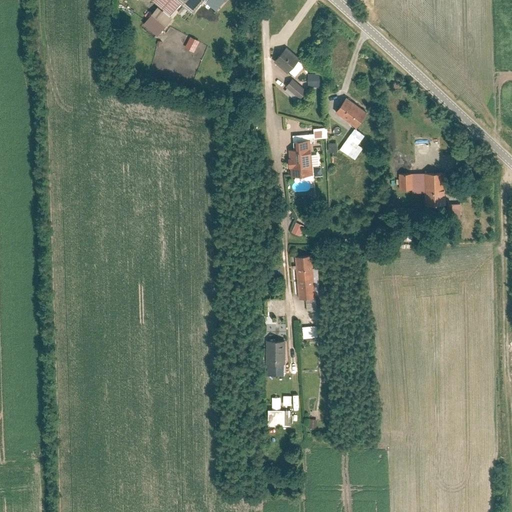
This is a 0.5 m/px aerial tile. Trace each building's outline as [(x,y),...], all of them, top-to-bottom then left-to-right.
[(182,0),(181,0),(156,0),(160,3),(172,13),(182,0)] [(201,0),(181,0),(182,0),(193,10),(201,0)] [(172,13),(160,3),(146,19),(158,29),(172,13)] [(289,49),(277,62),(289,72),(301,59),(289,49)] [(324,72),(312,73),(313,87),(325,86),(324,72)] [(295,78),(289,86),(302,98),(309,90),(295,78)] [(349,97),(338,111),(356,125),(367,110),(349,97)] [(314,128),(314,137),(327,136),(327,127),(314,128)] [(363,148),(358,144),(365,135),(355,128),(339,148),(355,159),(363,148)] [(314,172),(312,140),(292,141),(294,174),(314,172)] [(446,171),(425,173),(427,202),(448,201),(446,171)] [(415,173),(402,173),(402,188),(415,188),(415,173)] [(449,203),(448,210),(459,211),(460,204),(449,203)] [(296,222),(291,232),(300,236),(304,225),(296,222)] [(316,294),(313,256),(296,258),(299,296),(316,294)] [(317,325),(303,326),(303,338),(317,337),(317,325)] [(284,347),(265,346),(265,369),(284,369),(284,347)] [(283,395),(283,404),(292,405),(292,395),(283,395)] [(287,409),(269,408),(268,428),(287,428),(287,409)]
